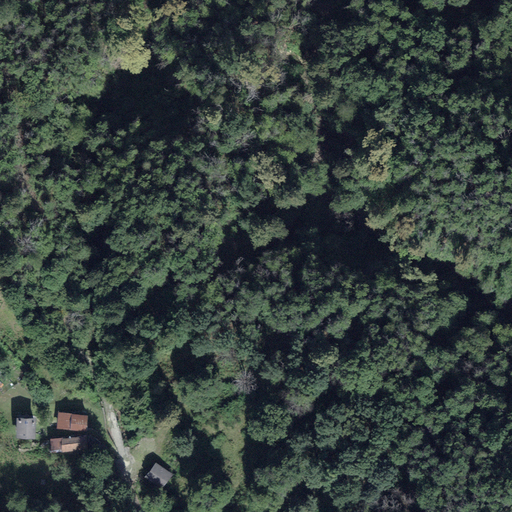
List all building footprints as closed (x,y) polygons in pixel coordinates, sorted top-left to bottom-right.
[(294,373),(304,368),(300,358),(289,363),(294,373)] [(87,429),(87,412),(58,410),(57,427),(87,429)] [(35,436),(36,415),(16,415),(16,436),(35,436)] [(88,448),(86,434),(62,436),(62,435),(50,437),(50,451),(62,450),(62,451),(88,448)] [(162,488),(173,473),(156,460),(145,475),(162,488)] [(137,503),(149,496),(140,482),(129,489),(137,503)]
